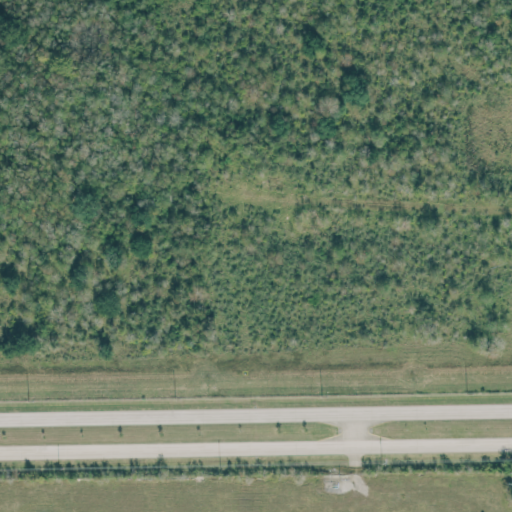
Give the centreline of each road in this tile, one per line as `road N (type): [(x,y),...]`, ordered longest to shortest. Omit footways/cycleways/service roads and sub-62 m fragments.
road 1 (secondary): [(0,453),(511,444)]
road 2 (secondary): [(511,409),(0,418)]
